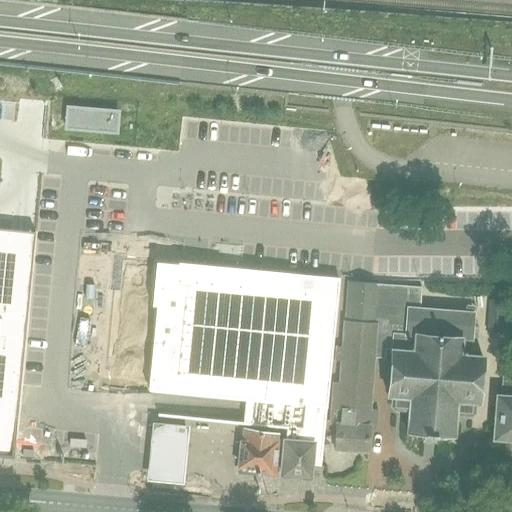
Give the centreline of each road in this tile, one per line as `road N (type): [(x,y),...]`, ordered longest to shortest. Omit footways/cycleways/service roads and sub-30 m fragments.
road 1 (primary): [(0,43),(511,102)]
road 2 (primary): [(511,74),(0,19)]
